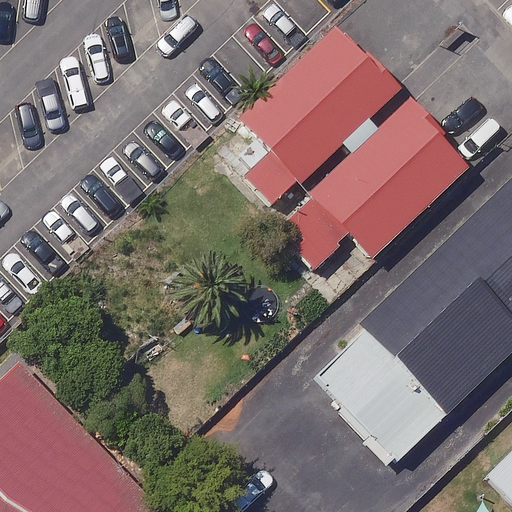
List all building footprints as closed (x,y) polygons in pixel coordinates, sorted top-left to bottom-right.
[(352,122),(292,59),(192,154),(252,217),(352,122)] [(422,199),(368,142),(269,235),(324,291),(422,199)] [(511,173),(511,172),(263,407),(353,501),(511,350),(511,173)] [(165,511),(24,368),(0,391),(0,511),(165,511)] [(510,511),(511,487),(485,459),(434,507),(438,511),(510,511)]
